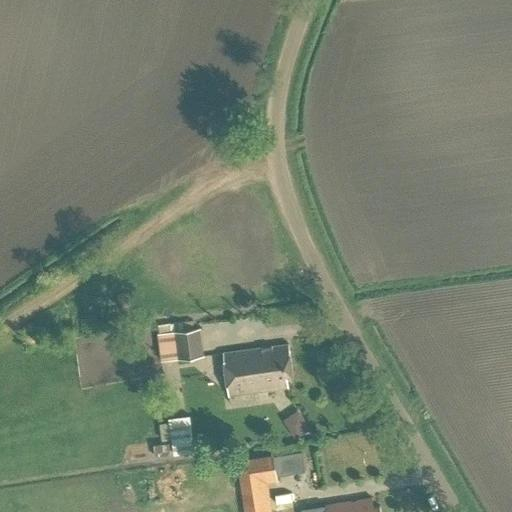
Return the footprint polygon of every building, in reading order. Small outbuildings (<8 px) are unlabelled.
[(198,329),(155,334),(158,362),(201,356),(198,329)] [(224,353),(229,395),(289,387),(287,377),(294,376),(290,344),(224,353)] [(194,451),(190,415),(169,418),(173,454),(194,451)] [(296,437),(311,427),(304,417),(289,427),(296,437)] [(170,454),(169,442),(153,444),(154,456),(170,454)] [(271,511),(267,481),(276,480),(272,456),(238,460),(245,511),(271,511)] [(326,505),(326,511),(381,511),(380,506),(374,507),(372,497),(357,500),(357,503),(351,503),(351,501),(326,505)]
